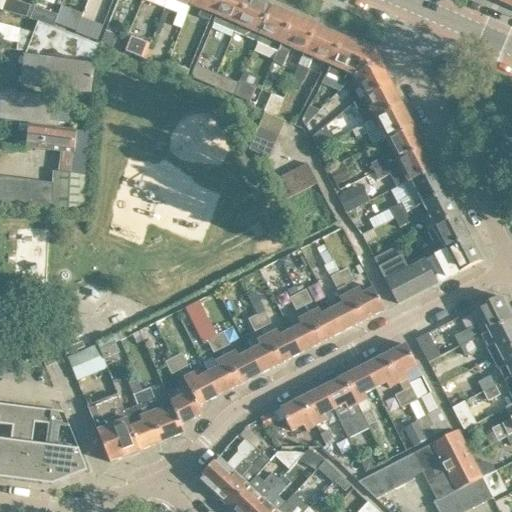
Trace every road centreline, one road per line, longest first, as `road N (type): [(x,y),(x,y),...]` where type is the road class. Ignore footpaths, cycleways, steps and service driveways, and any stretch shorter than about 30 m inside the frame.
road 1 (residential): [(511,267),(248,403),(156,484)]
road 2 (residential): [(511,260),(415,70),(434,14)]
